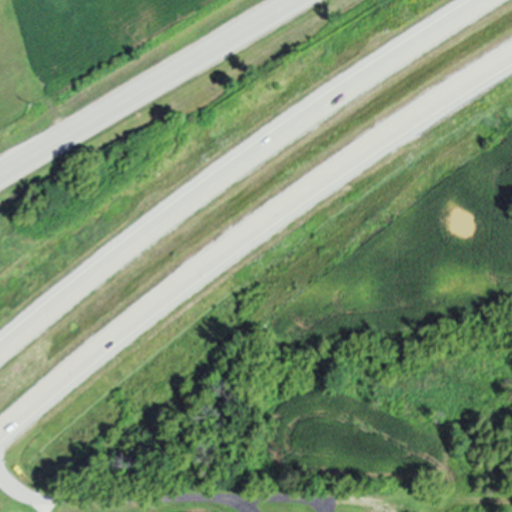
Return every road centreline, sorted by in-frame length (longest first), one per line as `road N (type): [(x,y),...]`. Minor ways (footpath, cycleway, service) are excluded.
road 1 (trunk): [(0,443),(328,179),(511,57)]
road 2 (trunk): [(482,0),(274,139),(0,354)]
road 3 (tertiary): [(0,179),(301,0)]
